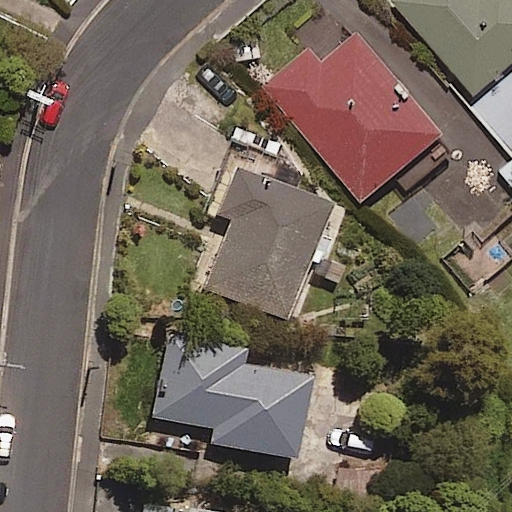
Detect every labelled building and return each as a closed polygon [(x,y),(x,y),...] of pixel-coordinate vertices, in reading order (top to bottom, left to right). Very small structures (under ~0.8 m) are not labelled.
[(511,0),(395,0),(471,85),(511,48),(511,0)] [(436,124),(352,27),(321,55),(309,41),(262,82),(357,192),(436,124)] [(511,76),(475,108),(511,150),(511,76)] [(274,153),(235,139),(209,211),(224,217),(199,286),(279,315),(322,197),(265,177),(274,153)] [(232,341),(161,333),(151,418),(210,425),(209,439),(291,448),(300,364),(230,357),(232,341)] [(232,511),(233,506),(137,500),(136,511),(232,511)]
